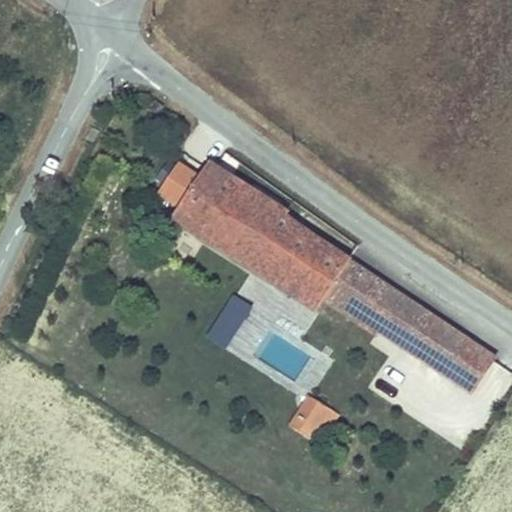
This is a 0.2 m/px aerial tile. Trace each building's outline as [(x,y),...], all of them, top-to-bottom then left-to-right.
[(166,113),(154,105),(151,111),(162,119),(166,113)] [(389,332),(409,298),(295,229),(299,223),(210,169),(178,221),(324,310),(331,297),(389,332)] [(0,198),(1,199),(11,204),(18,190),(0,181),(0,198)] [(11,204),(1,199),(0,201),(0,216),(4,218),(11,204)] [(232,294),(206,336),(226,349),(253,306),(232,294)] [(504,353),(409,298),(389,332),(376,357),(471,411),(504,353)] [(299,439),(315,449),(336,415),(320,405),(299,439)]
